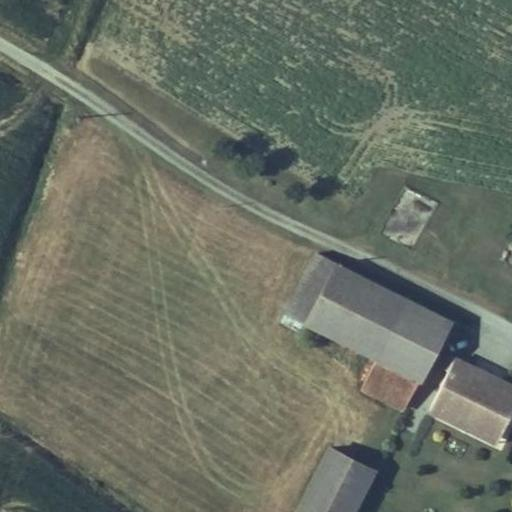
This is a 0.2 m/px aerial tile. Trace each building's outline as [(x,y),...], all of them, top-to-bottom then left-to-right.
[(280,311),(299,321),(331,258),(312,249),(280,311)] [(403,295),(331,258),(299,321),(372,357),(403,295)] [(446,317),(403,295),(372,357),(357,384),(400,405),(446,317)] [(450,354),(426,403),(443,411),(441,415),(474,431),(478,423),(496,431),(511,397),(511,384),(496,376),(492,385),(467,373),(471,364),(450,354)] [(485,371),(471,364),(467,373),(492,385),(496,376),(485,371)] [(478,423),(474,431),(492,440),(496,431),(478,423)] [(349,511),(370,463),(324,444),(297,511),(349,511)]
